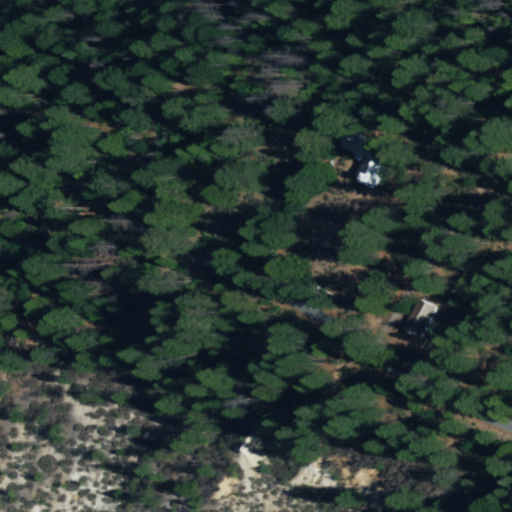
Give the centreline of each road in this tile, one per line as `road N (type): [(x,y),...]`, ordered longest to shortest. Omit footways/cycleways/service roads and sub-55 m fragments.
road 1 (residential): [(0,152),(250,280),(436,392),(511,424)]
road 2 (track): [(360,348),(467,105),(511,35)]
